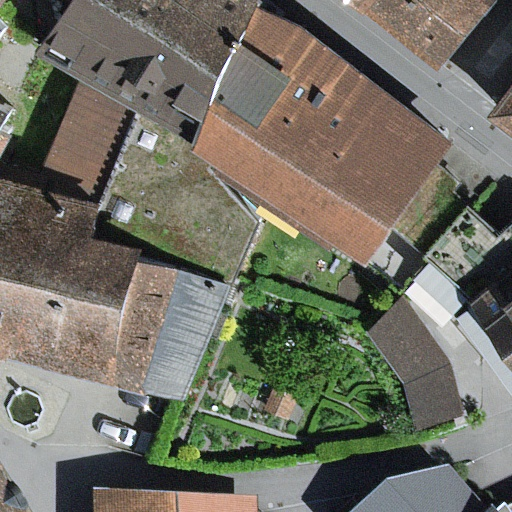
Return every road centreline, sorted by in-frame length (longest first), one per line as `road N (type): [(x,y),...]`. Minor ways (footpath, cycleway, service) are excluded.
road 1 (residential): [(54,480),(331,480),(511,434)]
road 2 (residential): [(511,167),(290,0)]
